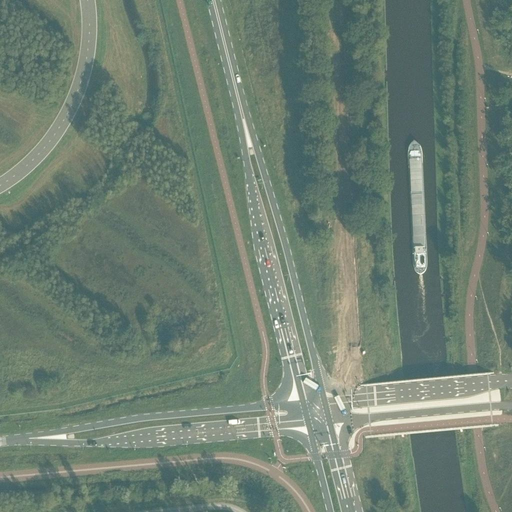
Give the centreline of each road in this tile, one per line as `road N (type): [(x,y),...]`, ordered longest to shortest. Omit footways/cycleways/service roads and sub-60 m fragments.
road 1 (unclassified): [(0,478),(232,459),(282,480),(308,511)]
road 2 (secondary): [(324,402),(279,226),(243,124)]
road 3 (secondary): [(243,124),(302,404)]
road 4 (tertiary): [(49,439),(307,424)]
road 5 (tertiary): [(302,404),(140,418),(49,439)]
road 6 (unclassified): [(511,385),(324,402)]
road 7 (unclassified): [(329,422),(511,407)]
road 8 (secondary): [(243,124),(213,0)]
